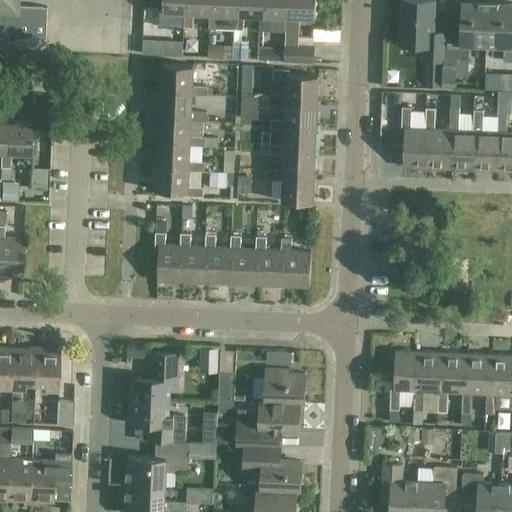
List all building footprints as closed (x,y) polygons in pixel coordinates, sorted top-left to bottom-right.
[(0,0),(0,36),(45,39),(46,6),(17,5),(17,0),(0,0)] [(189,13),(189,0),(164,0),(164,10),(160,10),(159,26),(168,26),(169,12),(185,12),(189,13)] [(215,13),(215,0),(189,0),(189,13),(185,12),(184,27),(193,27),(194,13),(210,13),(215,13)] [(215,0),(215,13),(210,13),(209,28),(218,28),(219,14),(235,14),(240,15),(240,0),(215,0)] [(245,15),(261,15),(265,16),(265,0),(240,0),(240,15),(235,14),(234,29),(244,29),(245,15)] [(290,17),(291,0),(265,0),(265,16),(261,15),(260,30),(269,30),(270,16),(286,16),(290,17)] [(316,0),(291,0),(290,17),(286,16),(284,60),(314,62),(314,46),(299,45),(300,17),(316,18),(316,0)] [(431,86),(443,87),(446,32),(434,32),(434,0),(403,0),(401,45),(425,46),(424,60),(432,60),(431,86)] [(446,16),(446,32),(443,87),(456,87),(457,61),(468,61),(469,45),(487,46),(489,2),(464,1),(463,17),(446,16)] [(511,3),(489,2),(487,46),(504,47),(504,61),(511,61),(511,3)] [(162,52),(163,32),(149,31),(148,51),(162,52)] [(198,38),(186,37),(185,52),(197,53),(198,38)] [(248,41),(233,40),(232,57),(248,58),(248,41)] [(211,41),(210,51),(230,51),(230,41),(211,41)] [(193,90),(193,95),(208,96),(208,86),(194,85),(195,64),(163,63),(162,89),(193,90)] [(287,99),(318,100),(319,74),(290,73),(290,70),(273,69),(273,78),(288,79),(287,94),(287,99)] [(192,111),(193,95),(193,90),(162,89),(161,114),(192,115),(192,120),(207,121),(207,112),(192,111)] [(403,91),(403,103),(418,103),(419,91),(403,91)] [(287,99),(287,94),(272,94),(272,104),(287,104),(286,120),(286,124),(317,126),(318,100),(287,99)] [(389,95),(388,117),(401,118),(402,96),(389,95)] [(251,118),(252,98),(240,97),(239,118),(251,118)] [(430,128),(425,127),(411,127),(412,107),(402,106),(401,128),(405,128),(403,166),(428,167),(430,128)] [(454,129),(449,128),(435,128),(436,108),(426,107),(425,127),(430,128),(428,167),(452,168),(454,129)] [(478,129),(473,129),(459,129),(460,109),(450,108),(449,128),(454,129),(452,168),(476,170),(478,129)] [(476,170),(500,171),(502,130),(497,130),(483,129),(484,110),(474,109),(473,129),(478,129),(476,170)] [(511,171),(511,130),(507,131),(508,111),(498,110),(497,130),(502,130),(500,171),(511,171)] [(191,136),(192,120),(192,115),(161,114),(160,139),(191,141),(191,146),(206,146),(206,137),(191,136)] [(286,124),(286,120),(271,119),(271,129),(285,129),(285,145),(285,150),(316,151),(317,126),(286,124)] [(5,153),(1,152),(0,164),(0,167),(9,168),(10,153),(31,154),(33,122),(7,121),(5,153)] [(263,131),(262,141),(270,142),(271,132),(263,131)] [(207,137),(207,146),(218,146),(219,137),(207,137)] [(190,161),(191,146),(191,141),(160,139),(159,164),(190,166),(190,171),(205,172),(205,161),(190,161)] [(283,175),(315,176),(316,151),(285,150),(285,145),(270,144),(269,154),(284,155),(284,170),(283,175)] [(189,186),(190,171),(190,166),(159,164),(157,190),(187,192),(187,196),(204,196),(204,187),(189,186)] [(283,175),(284,170),(269,170),(268,179),(283,180),(282,201),(313,202),(315,176),(283,175)] [(252,175),(238,174),(238,191),(251,191),(252,175)] [(20,185),(2,184),(2,203),(19,204),(20,185)] [(156,217),(179,218),(180,203),(157,202),(156,217)] [(191,205),(182,205),(181,229),(192,230),(193,213),(190,213),(191,205)] [(211,226),(232,226),(232,207),(212,206),(211,226)] [(0,273),(22,274),(24,239),(4,238),(5,225),(0,225),(0,273)] [(158,280),(184,281),(185,246),(180,245),(165,245),(166,232),(155,232),(155,247),(159,247),(158,280)] [(184,281),(209,282),(210,247),(206,246),(191,246),(191,234),(181,233),(180,245),(185,246),(184,281)] [(216,247),(217,235),(206,234),(206,246),(210,247),(209,282),(234,283),(236,248),(230,248),(216,247)] [(234,283),(259,285),(261,249),(256,249),(241,248),(241,236),(231,235),(230,248),(236,248),(234,283)] [(259,285),(284,286),(286,250),(281,249),(266,249),(267,237),(256,236),(256,249),(261,249),(259,285)] [(282,237),(281,249),(286,250),(284,286),(310,287),(311,251),(291,250),(292,238),(282,237)] [(0,389),(12,390),(13,348),(0,347),(0,389)] [(13,348),(12,390),(25,390),(25,384),(35,385),(36,349),(13,348)] [(36,349),(35,385),(45,385),(44,391),(58,391),(60,350),(36,349)] [(400,390),(415,391),(419,391),(421,350),(396,349),(394,388),(391,388),(390,409),(400,410),(400,390)] [(146,351),(127,350),(128,363),(146,363),(146,351)] [(444,351),(421,350),(419,391),(415,391),(414,411),(424,411),(424,391),(439,392),(442,392),(444,351)] [(131,376),(130,400),(170,401),(171,389),(177,389),(179,362),(179,352),(153,351),(153,360),(152,377),(131,376)] [(468,352),(444,351),(442,392),(439,392),(438,412),(447,412),(448,392),(463,393),(467,393),(468,352)] [(492,354),(468,352),(467,393),(463,393),(462,413),(471,413),(472,393),(487,394),(490,394),(492,354)] [(511,354),(492,354),(490,394),(487,394),(486,414),(495,414),(496,394),(511,395),(511,354)] [(266,367),(265,400),(265,401),(301,402),(301,403),(305,403),(306,373),(268,371),(268,367),(266,367)] [(219,399),(235,400),(236,371),(220,370),(219,399)] [(56,421),(69,421),(70,400),(57,400),(56,421)] [(170,414),(170,401),(130,400),(129,423),(150,424),(149,441),(156,441),(184,442),(185,414),(170,414)] [(299,433),(301,403),(301,402),(265,401),(265,400),(261,400),(261,403),(259,402),(258,402),(256,402),(255,403),(253,404),(252,405),(251,406),(251,408),(250,410),(250,412),(251,414),(252,415),(253,416),(254,417),(255,418),(257,418),(258,418),(260,418),(260,425),(238,424),(237,445),(245,445),(273,446),(274,432),(299,433)] [(26,408),(11,408),(11,420),(26,421),(26,408)] [(399,420),(399,410),(390,410),(389,420),(399,420)] [(423,421),(423,412),(414,412),(413,421),(423,421)] [(33,437),(49,438),(50,426),(33,425),(33,437)] [(419,441),(420,428),(404,427),(403,440),(419,441)] [(156,441),(155,456),(127,455),(126,484),(166,486),(167,471),(189,472),(190,442),(184,442),(156,441)] [(281,446),(273,446),(245,445),(244,468),(262,469),(261,489),(261,490),(297,491),(297,492),(301,492),(303,461),(281,460),(281,446)] [(53,501),(54,484),(70,485),(71,453),(55,452),(54,460),(42,459),(41,465),(32,465),(30,500),(53,501)] [(0,499),(7,499),(9,458),(0,457),(0,499)] [(9,458),(7,499),(30,500),(32,465),(22,464),(22,458),(9,458)] [(415,511),(417,481),(403,480),(403,465),(383,464),(382,492),(391,493),(390,511),(415,511)] [(417,481),(415,511),(444,511),(445,495),(457,495),(458,467),(434,466),(434,482),(417,481)] [(477,511),(500,511),(502,483),(484,482),(484,474),(463,473),(461,501),(478,502),(477,511)] [(511,511),(511,483),(502,483),(500,511),(511,511)] [(166,486),(126,484),(124,511),(186,511),(187,501),(166,500),(166,486)] [(261,490),(261,489),(257,489),(256,511),(238,511),(237,511),(296,511),(297,492),(297,491),(261,490)]
